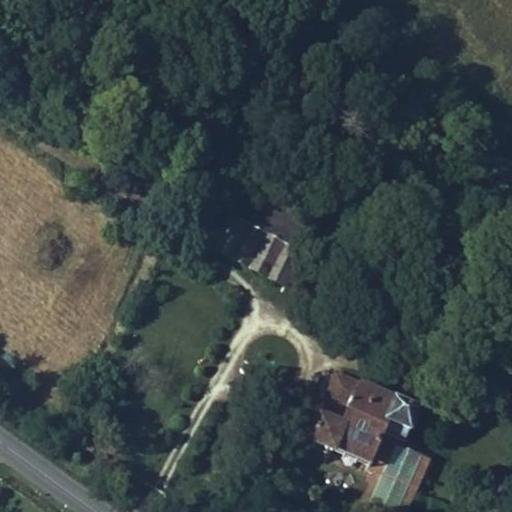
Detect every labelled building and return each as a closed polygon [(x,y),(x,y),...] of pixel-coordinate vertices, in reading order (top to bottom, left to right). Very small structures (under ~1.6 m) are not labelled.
[(119,150),(98,135),(89,147),(111,162),(119,150)] [(469,190),(427,166),(420,178),(463,203),(469,190)] [(271,183),(260,206),(312,232),(323,209),(271,183)] [(59,220),(105,245),(122,214),(76,189),(59,220)] [(260,206),(247,230),(301,257),(312,232),(260,206)] [(285,289),(301,257),(247,230),(231,222),(215,254),(282,288),(285,289)] [(313,400),(310,407),(304,421),(306,422),(302,432),(313,437),(308,447),(329,456),(334,445),(371,462),(373,457),(392,466),(395,460),(405,437),(414,416),(394,406),(392,409),(358,393),(362,385),(352,380),(353,378),(335,369),(330,380),(320,402),(313,400)] [(313,400),(320,402),(330,380),(323,378),(313,400)] [(416,442),(405,437),(395,460),(405,465),(408,460),(416,442)]
